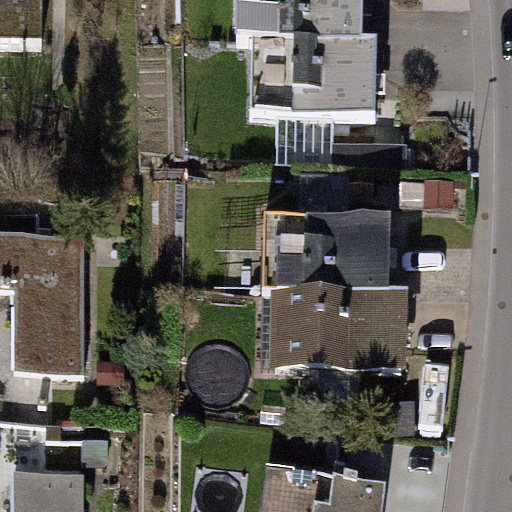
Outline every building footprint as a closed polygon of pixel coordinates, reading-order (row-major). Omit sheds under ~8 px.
[(0,0),(0,57),(44,58),(45,0),(0,0)] [(244,0),(243,52),(258,53),(256,123),(378,126),(379,89),(380,55),(368,54),(369,12),(369,0),(244,0)] [(396,235),(267,233),(265,381),(406,383),(407,311),(395,311),(396,235)] [(0,511),(87,511),(88,250),(0,249),(0,511)] [(385,511),(388,498),(274,482),(269,511),(385,511)]
